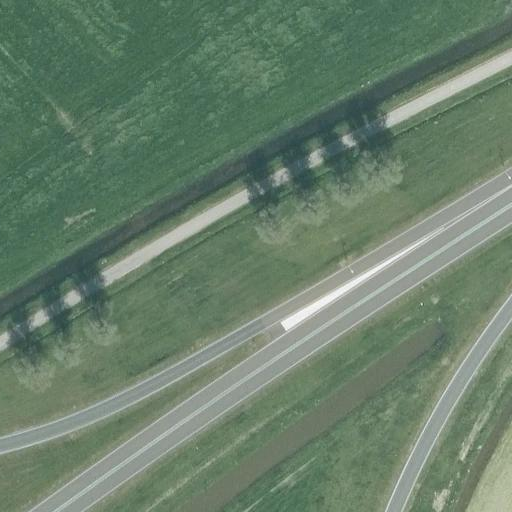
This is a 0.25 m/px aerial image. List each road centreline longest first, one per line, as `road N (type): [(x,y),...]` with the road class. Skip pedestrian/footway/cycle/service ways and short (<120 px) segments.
road 1 (unclassified): [(0,345),(280,177),(511,59)]
road 2 (trunk): [(511,176),(92,417),(0,447)]
road 3 (trunk): [(59,511),(511,204)]
road 4 (trunk): [(393,511),(435,424),(511,306)]
